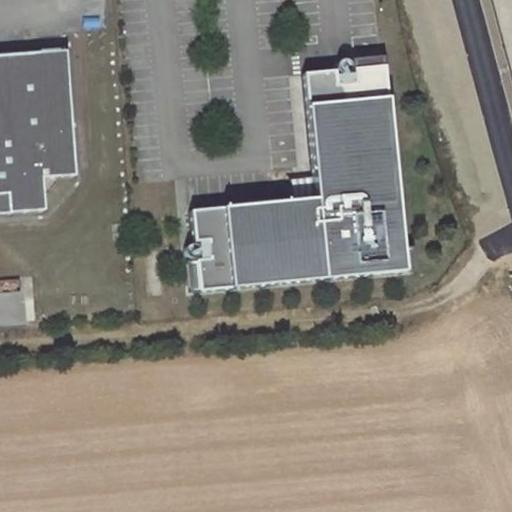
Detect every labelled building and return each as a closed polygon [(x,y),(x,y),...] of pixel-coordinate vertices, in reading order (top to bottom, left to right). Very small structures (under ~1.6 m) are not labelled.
[(0,0),(0,219),(42,216),(42,204),(60,183),(73,182),(66,91),(59,91),(57,65),(30,67),(30,60),(0,62),(0,0)] [(335,62),(334,65),(333,66),(333,67),(334,70),(335,72),(338,74),(340,74),(344,73),(346,72),(348,68),(348,65),(347,63),(344,61),(340,60),(337,61),(335,62)] [(191,243),(203,241),(205,260),(193,262),(196,293),(402,272),(382,66),(349,69),(351,83),(333,85),(331,71),(300,74),(312,200),(188,212),(191,243)] [(188,260),(192,259),(194,258),(195,256),(196,254),(196,251),(195,250),(194,248),(192,246),(189,246),(186,246),(184,248),(183,250),(182,253),(182,255),(184,257),(186,259),(188,260)] [(413,339),(410,358),(430,359),(433,342),(413,339)]
